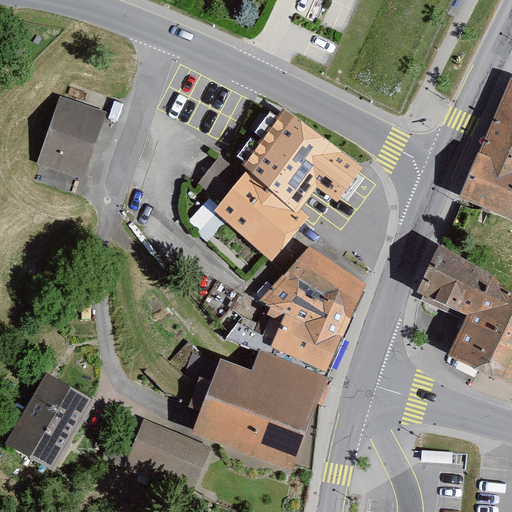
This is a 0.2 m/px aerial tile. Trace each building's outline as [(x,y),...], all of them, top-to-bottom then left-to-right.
[(473,154),(455,197),(508,218),(511,207),(511,81),(508,80),(477,156),(473,154)] [(105,113),(58,97),(35,166),(82,181),(105,113)] [(277,115),(261,133),(270,140),(237,178),(219,162),(198,186),(216,201),(207,213),(265,263),(305,217),(295,208),(315,186),(360,225),(372,211),(365,205),(383,185),(323,134),(313,145),(277,115)] [(495,276),(439,245),(418,292),(467,315),(449,356),(511,386),(511,293),(500,286),(495,276)] [(262,317),(275,321),(265,346),(321,374),(337,344),(343,347),(361,312),(356,309),(360,282),(304,247),(290,259),(282,272),(257,302),(265,308),(262,317)] [(246,373),(213,360),(182,436),(288,479),(328,380),(256,351),(246,373)] [(94,402),(43,372),(2,443),(53,472),(94,402)] [(208,450),(143,421),(139,430),(115,419),(97,462),(186,501),(208,450)]
